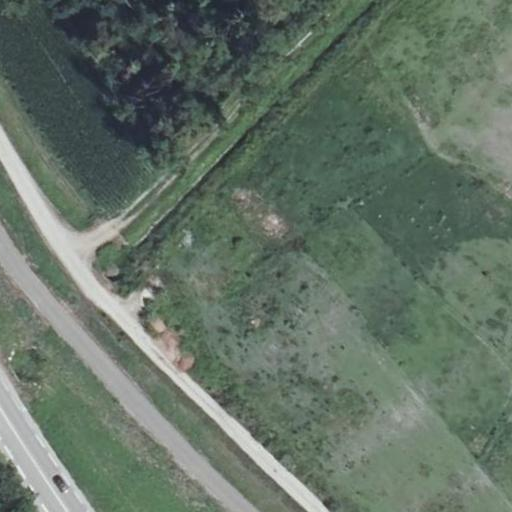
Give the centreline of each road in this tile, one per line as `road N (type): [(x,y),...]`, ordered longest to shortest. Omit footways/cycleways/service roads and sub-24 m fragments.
road 1 (track): [(324,511),(70,280),(0,156)]
road 2 (track): [(70,280),(351,0)]
